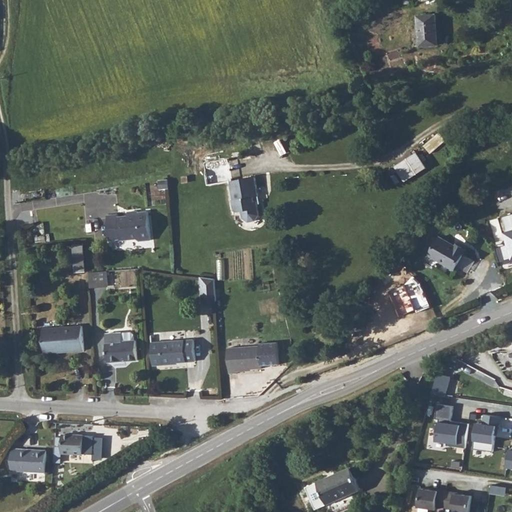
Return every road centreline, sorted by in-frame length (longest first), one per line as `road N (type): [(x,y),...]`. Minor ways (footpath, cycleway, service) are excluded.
road 1 (tertiary): [(130,495),(297,405),(511,311)]
road 2 (track): [(20,404),(0,115)]
road 3 (residential): [(205,407),(0,403)]
